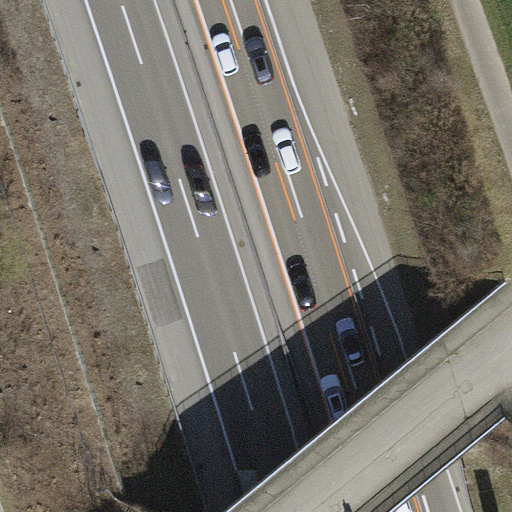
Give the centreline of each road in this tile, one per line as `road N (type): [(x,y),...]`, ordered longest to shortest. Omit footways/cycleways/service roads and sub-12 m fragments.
road 1 (motorway): [(122,0),(285,511)]
road 2 (motorway): [(395,511),(233,0)]
road 3 (residential): [(511,341),(301,511)]
road 4 (track): [(511,179),(440,0)]
